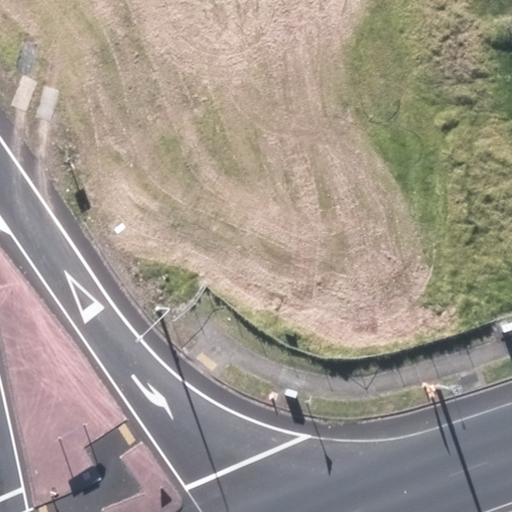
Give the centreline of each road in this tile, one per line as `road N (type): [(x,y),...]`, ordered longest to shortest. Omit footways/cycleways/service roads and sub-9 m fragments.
road 1 (motorway): [(0,200),(184,421),(250,462),(371,505)]
road 2 (secondary): [(371,505),(511,457)]
